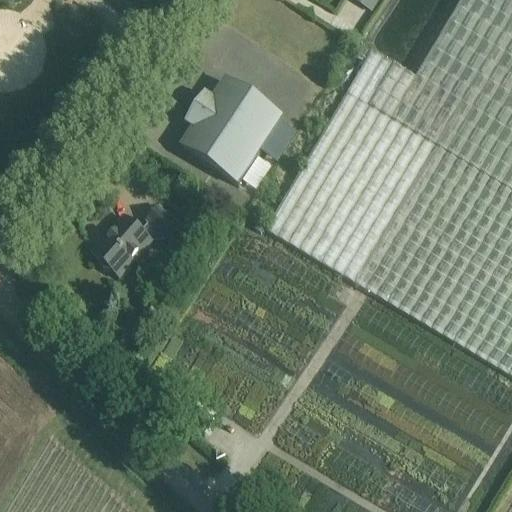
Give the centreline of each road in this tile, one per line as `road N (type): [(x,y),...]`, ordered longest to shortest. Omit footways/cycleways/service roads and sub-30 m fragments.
road 1 (tertiary): [(0,262),(209,0)]
road 2 (unclassified): [(231,511),(0,294)]
